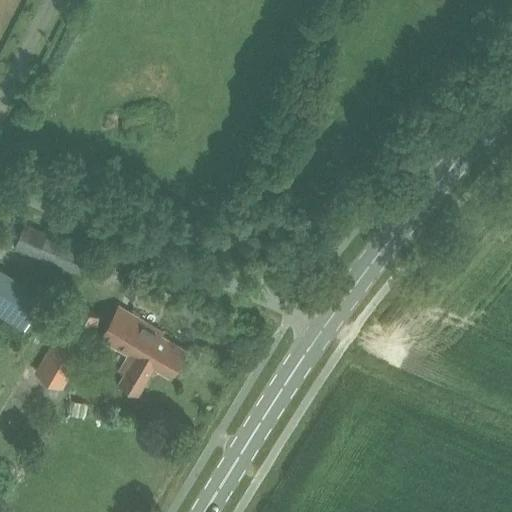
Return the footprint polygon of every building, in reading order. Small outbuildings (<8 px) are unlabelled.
[(79,273),(89,252),(24,224),(13,245),(79,273)] [(0,310),(26,326),(47,292),(0,265),(0,310)] [(142,302),(153,283),(137,273),(134,278),(126,292),(138,299),(141,301),(142,302)] [(83,350),(106,313),(79,298),(57,335),(56,334),(34,370),(63,387),(85,352),(83,350)] [(173,376),(189,350),(161,333),(163,330),(119,304),(100,336),(127,352),(117,368),(124,373),(120,381),(138,392),(155,365),(173,376)]
